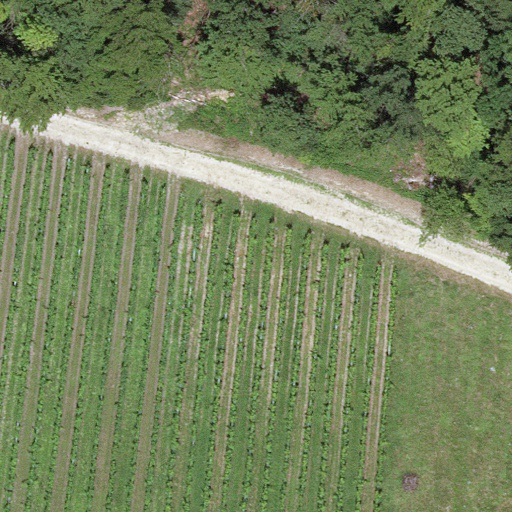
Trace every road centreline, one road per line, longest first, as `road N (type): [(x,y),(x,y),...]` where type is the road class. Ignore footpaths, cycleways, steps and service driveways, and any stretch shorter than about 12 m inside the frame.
road 1 (track): [(0,114),(341,216),(511,286)]
road 2 (track): [(94,147),(511,65)]
